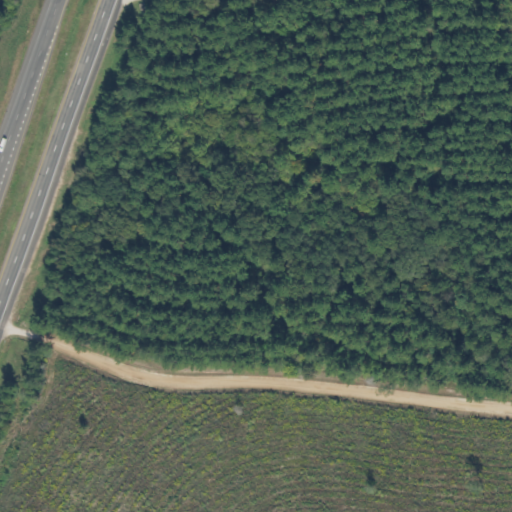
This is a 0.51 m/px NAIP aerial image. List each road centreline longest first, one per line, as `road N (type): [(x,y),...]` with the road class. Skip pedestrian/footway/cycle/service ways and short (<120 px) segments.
road 1 (residential): [(0,324),(100,366),(259,393),(511,397)]
road 2 (trunk): [(0,292),(106,0)]
road 3 (trunk): [(58,0),(0,158)]
